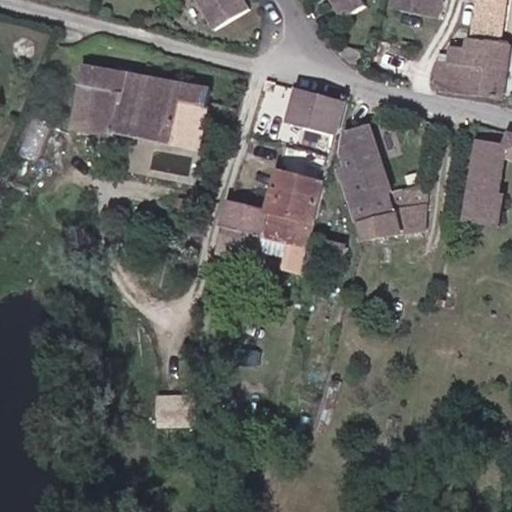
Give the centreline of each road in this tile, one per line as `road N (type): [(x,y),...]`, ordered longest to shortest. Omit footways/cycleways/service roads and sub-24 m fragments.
road 1 (unknown): [(274,71),(191,373)]
road 2 (unknown): [(0,2),(274,71)]
road 3 (residential): [(283,0),(316,59),(377,90),(511,113)]
